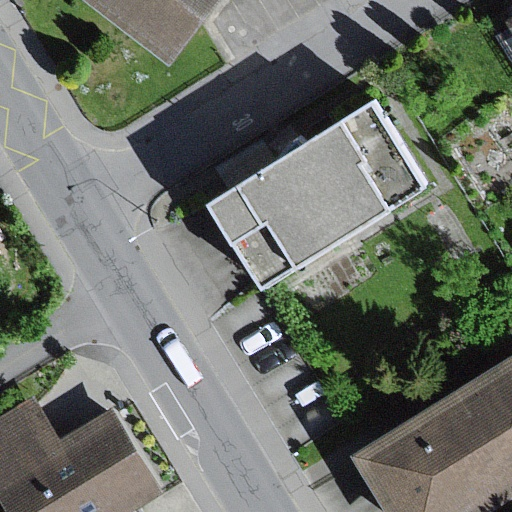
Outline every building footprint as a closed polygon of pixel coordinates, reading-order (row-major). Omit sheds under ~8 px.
[(87,0),(171,61),(214,0),(87,0)] [(511,5),(497,15),(511,39),(511,5)] [(367,95),(203,196),(255,281),(420,181),(367,95)] [(511,342),(342,447),(382,511),(460,511),(511,480),(511,342)] [(32,397),(0,416),(0,500),(7,511),(108,511),(154,484),(105,402),(54,433),(32,397)]
